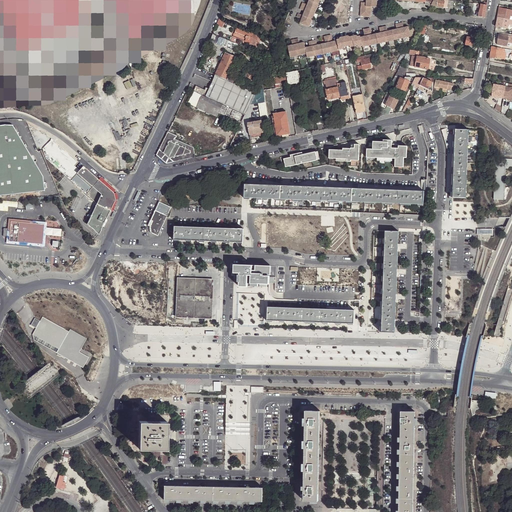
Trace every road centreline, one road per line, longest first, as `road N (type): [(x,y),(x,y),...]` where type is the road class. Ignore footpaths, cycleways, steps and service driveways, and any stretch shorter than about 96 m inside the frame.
road 1 (motorway): [(0,274),(77,329),(180,362),(362,379),(511,382)]
road 2 (motorway): [(511,365),(315,359),(179,342),(78,310),(0,255)]
road 3 (residential): [(425,511),(430,414),(421,402),(267,399),(254,473),(158,472),(142,480)]
road 4 (tertiary): [(113,387),(132,375),(433,379)]
road 5 (residential): [(240,156),(251,169),(284,174),(329,168),(419,176),(422,152),(411,117)]
road 6 (tertiary): [(433,369),(225,366)]
road 7 (residential): [(143,169),(217,0)]
road 8 (residential): [(287,256),(359,263),(370,224),(438,223)]
road 9 (residential): [(240,156),(411,117)]
road 10 (residential): [(0,115),(33,121),(133,188)]
road 11 (residential): [(433,369),(438,223)]
road 12 (residential): [(351,25),(416,13),(490,25)]
road 13 (residential): [(104,249),(228,255)]
